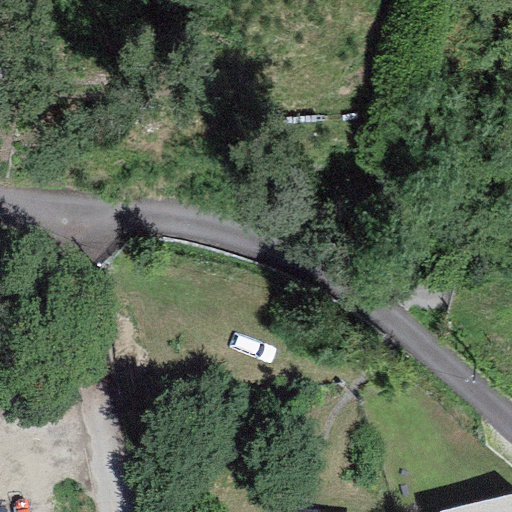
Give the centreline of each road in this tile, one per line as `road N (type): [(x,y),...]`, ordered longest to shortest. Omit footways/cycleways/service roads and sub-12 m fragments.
road 1 (residential): [(53,211),(200,226),(304,268),(399,326),(511,419)]
road 2 (residential): [(53,211),(116,511)]
